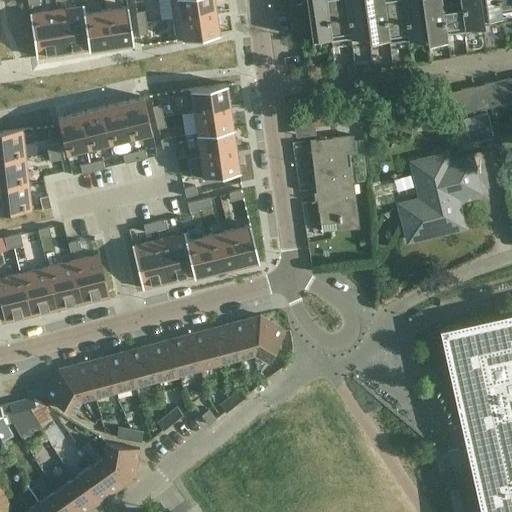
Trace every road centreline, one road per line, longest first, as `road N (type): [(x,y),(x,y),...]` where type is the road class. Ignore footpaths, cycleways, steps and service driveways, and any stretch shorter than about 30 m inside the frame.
road 1 (residential): [(292,277),(24,347)]
road 2 (residential): [(268,102),(511,56)]
road 3 (residential): [(113,511),(261,401)]
road 4 (residential): [(292,277),(268,102)]
